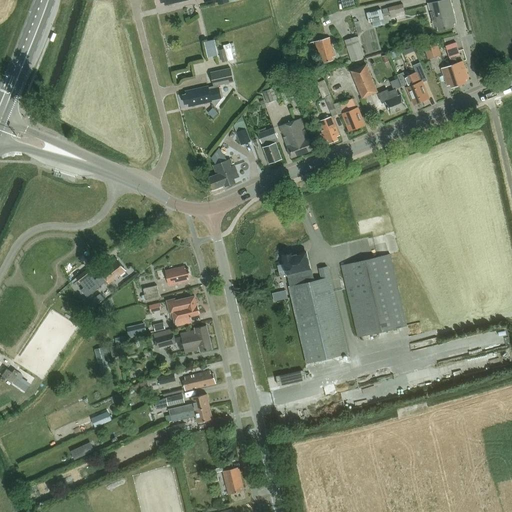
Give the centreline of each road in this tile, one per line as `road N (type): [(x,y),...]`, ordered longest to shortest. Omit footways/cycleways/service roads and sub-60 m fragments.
road 1 (secondary): [(210,210),(511,83)]
road 2 (tertiary): [(279,511),(210,210)]
road 3 (unclassified): [(149,188),(168,138),(133,0)]
road 4 (unclassified): [(0,276),(28,234),(96,219),(122,175)]
road 5 (secondary): [(122,175),(0,128)]
